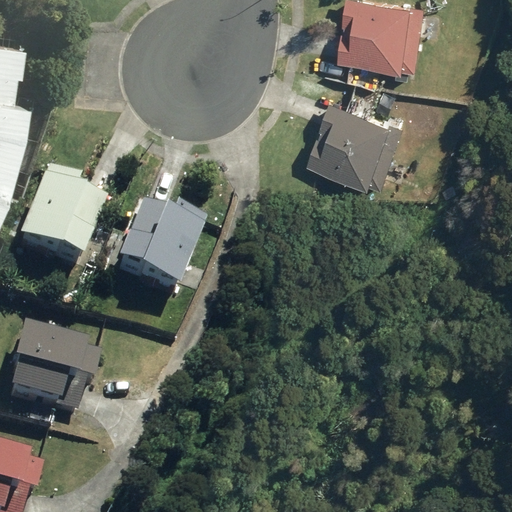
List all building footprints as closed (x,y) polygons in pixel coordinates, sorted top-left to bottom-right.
[(346,0),(337,65),(412,75),(421,11),(346,0)] [(0,31),(0,81),(12,83),(14,64),(19,64),(23,35),(0,31)] [(26,85),(12,83),(0,81),(0,186),(4,179),(21,116),(26,85)] [(307,166),(379,196),(404,137),(333,107),(307,166)] [(21,235),(82,259),(107,195),(47,171),(21,235)] [(139,275),(178,290),(205,220),(144,197),(119,264),(140,271),(139,275)] [(12,387),(78,403),(93,343),(24,326),(14,364),(18,365),(12,387)] [(0,510),(6,511),(20,511),(36,453),(0,443),(0,510)]
